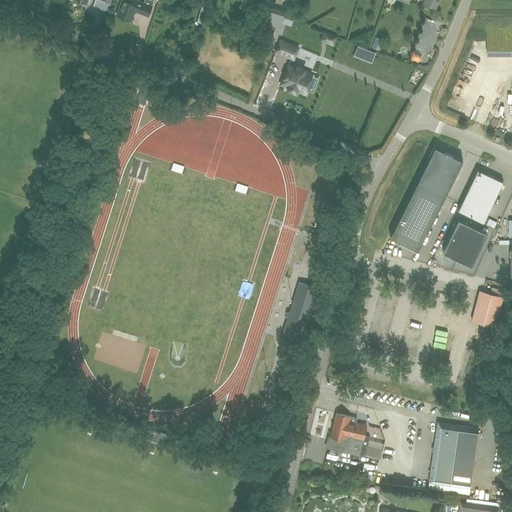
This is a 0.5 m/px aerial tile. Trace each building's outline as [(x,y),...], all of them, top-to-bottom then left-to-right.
[(151,6),(153,1),(149,0),(144,0),(143,3),(135,0),(122,0),(116,15),(130,21),(134,10),(148,16),(151,6)] [(252,7),(252,6),(251,6),(252,0),(244,0),(243,4),(244,4),(242,10),(250,12),(252,7)] [(263,0),(261,9),(284,16),(286,6),(264,0),(263,0)] [(198,16),(205,18),(209,3),(202,1),(198,16)] [(284,16),(261,9),(257,22),(274,26),(280,28),(284,16)] [(486,52),(511,52),(511,27),(486,27),(486,52)] [(338,35),(323,29),(319,39),(334,44),(338,35)] [(382,40),(375,38),(372,47),(378,50),(382,40)] [(298,47),(278,40),(274,51),(294,58),(298,47)] [(375,50),(356,43),(353,53),(371,61),(375,50)] [(295,68),(288,65),(280,83),(288,86),(288,88),(295,91),(296,89),(304,92),(311,74),(303,71),(304,69),(296,66),(295,68)] [(496,111),(494,105),(493,106),(491,101),(480,105),(484,116),(496,111)] [(418,249),(462,160),(434,146),(390,236),(418,249)] [(152,177),(155,160),(142,157),(139,174),(152,177)] [(180,161),(179,169),(190,170),(191,163),(180,161)] [(477,169),(457,210),(483,222),(502,181),(477,169)] [(244,181),(242,188),(254,191),(256,184),(244,181)] [(471,265),(486,233),(457,219),(442,251),(471,265)] [(321,232),(309,267),(321,271),(333,235),(321,232)] [(257,295),(262,278),(251,275),(246,292),(257,295)] [(300,345),(318,288),(299,282),(280,339),(300,345)] [(502,295),(479,289),(472,318),(495,324),(502,295)] [(365,456),(369,436),(364,435),(366,425),(355,422),(356,418),(336,413),(327,448),(359,455),(365,456)] [(429,482),(450,485),(469,488),(477,427),(458,425),(442,423),(437,427),(429,482)] [(136,436),(171,446),(174,436),(139,425),(136,436)] [(202,451),(214,454),(216,449),(204,446),(202,451)] [(459,502),(457,511),(498,511),(499,507),(459,502)]
